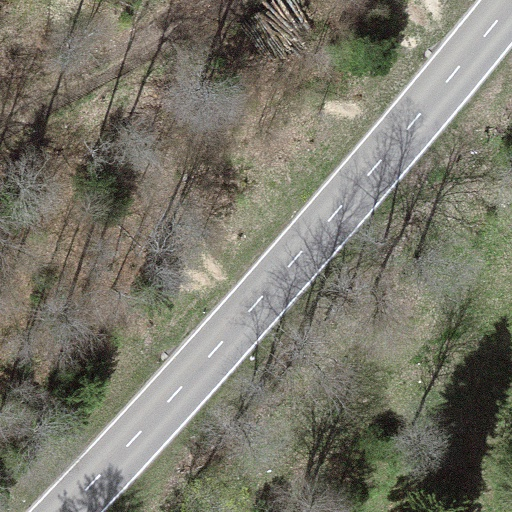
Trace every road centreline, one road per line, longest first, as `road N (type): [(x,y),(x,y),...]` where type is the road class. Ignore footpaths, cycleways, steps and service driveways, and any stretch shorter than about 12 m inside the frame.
road 1 (secondary): [(62,511),(385,155),(511,0)]
road 2 (track): [(0,126),(208,0)]
